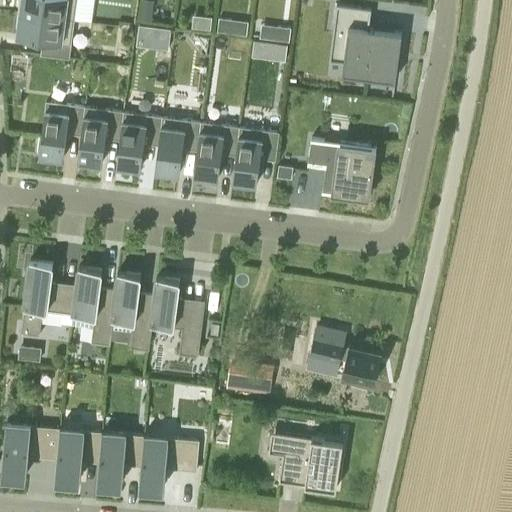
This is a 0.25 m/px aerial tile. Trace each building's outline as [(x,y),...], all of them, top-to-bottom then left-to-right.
[(19,0),(18,11),(74,19),(76,0),(19,0)] [(337,3),(333,31),(348,33),(344,61),(342,72),(364,75),(367,75),(395,79),(399,52),(402,32),(369,27),(371,7),(337,3)] [(18,11),(16,26),(19,26),(17,35),(43,38),(41,53),(69,57),(74,19),(18,11)] [(222,14),(220,27),(248,32),(250,19),(222,14)] [(141,21),(139,41),(171,45),(173,25),(141,21)] [(254,54),(289,57),(292,23),(264,21),(262,38),(255,38),(254,54)] [(39,134),(37,150),(40,150),(39,154),(64,157),(67,131),(81,133),(85,105),(46,100),(42,135),(39,134)] [(81,133),(78,159),(102,162),(106,136),(120,138),(124,110),(85,105),(81,133)] [(120,138),(117,164),(141,167),(144,141),(159,143),(162,115),(124,110),(120,138)] [(159,143),(155,169),(180,172),(183,146),(197,148),(201,120),(162,115),(159,143)] [(197,148),(194,174),(218,178),(222,152),(236,154),(240,125),(201,120),(197,148)] [(236,154),(233,179),(257,183),(260,157),(275,159),(279,131),(240,125),(236,154)] [(320,138),(317,164),(326,165),(333,166),(330,191),(344,193),(370,197),(377,146),(320,138)] [(279,163),(277,175),(291,177),(293,165),(279,163)] [(30,258),(21,331),(40,334),(42,320),(61,322),(63,311),(73,312),(76,288),(55,285),(55,281),(50,281),(53,261),(30,258)] [(73,312),(71,324),(93,326),(91,341),(110,343),(111,338),(114,318),(112,317),(115,289),(99,287),(102,268),(79,265),(76,288),(73,312)] [(115,289),(112,317),(114,318),(134,320),(130,346),(149,348),(153,323),(151,323),(154,294),(138,292),(141,273),(118,270),(115,289)] [(154,294),(151,323),(153,323),(182,327),(179,352),(198,354),(205,299),(204,299),(203,305),(182,302),(182,297),(177,297),(180,278),(157,275),(154,294)] [(315,327),(309,352),(339,359),(339,357),(345,359),(341,373),(374,381),(380,352),(342,345),(345,334),(315,327)] [(229,381),(272,388),(277,358),(233,352),(229,381)] [(6,422),(2,471),(22,472),(27,473),(28,463),(29,455),(58,457),(60,426),(6,422)] [(58,457),(56,475),(63,476),(81,477),(82,459),(100,461),(101,445),(102,430),(61,426),(60,426),(58,457)] [(100,461),(98,479),(123,481),(124,463),(141,464),(144,433),(103,430),(102,430),(101,445),(100,461)] [(141,464),(140,482),(165,484),(166,466),(197,469),(200,438),(145,433),(144,433),(141,464)] [(283,453),(279,479),(336,488),(343,440),(341,440),(312,436),(312,437),(287,433),(284,451),(284,453),(283,453)]
